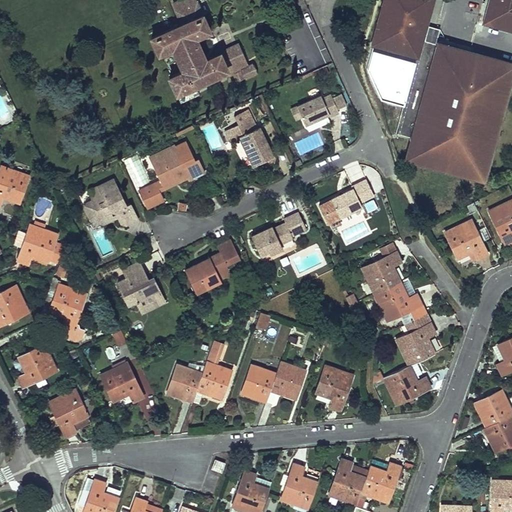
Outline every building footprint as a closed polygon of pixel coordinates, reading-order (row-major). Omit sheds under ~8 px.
[(195,37),(209,31),(196,0),(180,0),(173,3),(181,23),(178,25),(177,23),(174,25),(174,27),(152,37),(159,53),(173,47),(183,70),(169,76),(180,102),(199,94),(195,85),(227,71),(232,68),(231,67),(245,61),(238,44),(221,52),(225,59),(222,60),(219,53),(205,59),(195,37)] [(385,0),(374,43),(416,55),(395,132),(409,136),(409,133),(415,134),(414,137),(408,157),(483,177),(511,67),(511,64),(467,52),(439,44),(437,49),(434,48),(436,43),(434,43),(437,34),(432,33),(427,32),(425,40),(424,40),(422,45),(419,44),(423,30),(431,0),(385,0)] [(511,0),(490,0),(484,23),(511,30),(511,29),(511,0)] [(248,67),(245,61),(231,67),(232,68),(227,71),(230,76),(233,75),(234,74),(234,73),(248,67)] [(237,82),(258,72),(253,64),(248,67),(234,73),(234,74),(233,75),(237,82)] [(330,94),(322,98),(320,95),(290,109),(295,119),(301,116),(305,124),(328,114),(329,116),(338,112),(330,94)] [(273,156),(259,127),(258,127),(256,128),(251,118),(247,109),(234,115),(238,124),(224,131),(229,141),(238,137),(253,166),(261,162),(273,156)] [(174,144),(149,156),(160,179),(139,190),(148,208),(164,200),(159,191),(177,182),(189,177),(190,179),(204,172),(198,158),(184,165),(174,144)] [(137,152),(123,158),(135,186),(148,180),(137,152)] [(273,156),(261,162),(264,167),(276,161),(273,156)] [(28,175),(15,170),(16,166),(5,162),(4,166),(1,165),(0,168),(0,200),(2,196),(19,202),(28,175)] [(132,222),(137,219),(130,203),(125,205),(113,178),(91,189),(90,194),(92,199),(86,203),(84,208),(90,219),(95,221),(100,218),(102,217),(104,213),(110,211),(115,212),(121,223),(126,225),(132,222)] [(332,221),(339,217),(362,206),(360,202),(374,195),(365,179),(356,183),(351,186),(352,188),(330,199),(334,206),(326,210),(332,221)] [(373,199),(363,203),(367,212),(377,208),(373,199)] [(511,241),(511,233),(511,231),(511,230),(511,199),(488,211),(499,233),(505,245),(511,241)] [(178,202),(177,209),(186,211),(187,203),(178,202)] [(100,218),(103,223),(113,218),(110,211),(104,213),(102,217),(100,218)] [(268,227),(251,235),(260,254),(268,251),(270,254),(282,248),(280,243),(292,238),(291,235),(306,228),(298,211),(283,218),(285,221),(277,225),(272,227),(272,228),(273,230),(270,231),(268,227)] [(457,257),(469,251),(472,259),(477,256),(477,258),(487,253),(481,241),(482,241),(471,219),(445,232),(457,257)] [(22,247),(18,260),(28,264),(30,258),(31,254),(48,260),(58,233),(30,224),(22,247)] [(196,292),(220,280),(220,278),(215,269),(226,264),(239,257),(230,239),(216,246),(219,252),(200,261),(201,264),(195,267),(194,264),(184,269),(196,292)] [(392,243),(380,249),(383,257),(384,257),(396,251),(392,243)] [(392,265),(400,261),(396,251),(384,257),(383,257),(361,267),(374,293),(400,281),(392,265)] [(31,254),(30,258),(47,263),(48,260),(31,254)] [(140,309),(157,301),(154,295),(160,292),(157,286),(152,284),(148,285),(146,280),(148,280),(145,274),(139,261),(122,269),(126,277),(117,282),(128,305),(136,301),(140,309)] [(215,269),(220,278),(230,273),(226,264),(215,269)] [(59,266),(57,273),(63,276),(66,269),(59,266)] [(79,323),(76,322),(78,316),(87,293),(59,283),(60,281),(58,277),(55,277),(55,279),(54,279),(47,298),(53,301),(50,308),(50,310),(59,313),(66,316),(60,333),(77,340),(81,338),(84,329),(78,326),(79,323)] [(400,314),(404,323),(426,313),(416,293),(415,293),(407,297),(406,293),(413,290),(409,280),(401,283),(400,281),(374,293),(387,320),(400,314)] [(0,323),(6,321),(28,311),(15,284),(0,291),(0,323)] [(140,309),(142,313),(165,302),(160,292),(154,295),(157,301),(140,309)] [(356,302),(352,293),(345,296),(349,305),(356,302)] [(47,298),(44,306),(50,308),(53,301),(47,298)] [(89,305),(84,316),(92,319),(96,308),(89,305)] [(260,312),(255,326),(265,329),(270,315),(260,312)] [(396,338),(408,365),(434,352),(426,336),(435,332),(426,313),(404,323),(409,332),(396,338)] [(119,345),(126,342),(120,330),(113,334),(119,345)] [(331,346),(334,337),(327,335),(323,344),(331,346)] [(511,368),(511,336),(492,346),(498,358),(500,363),(496,364),(501,374),(511,368)] [(215,364),(223,344),(213,341),(204,366),(192,401),(198,403),(202,391),(203,392),(203,391),(221,397),(231,370),(215,364)] [(22,386),(34,380),(35,380),(57,369),(44,343),(18,356),(23,365),(26,372),(18,377),(22,386)] [(143,396),(138,384),(127,362),(126,363),(124,360),(113,366),(114,368),(101,375),(113,400),(129,392),(134,401),(143,396)] [(278,391),(295,397),(305,370),(280,361),(276,373),(266,401),(272,403),(277,392),(278,391)] [(177,364),(167,391),(184,397),(184,398),(192,401),(204,366),(189,362),(187,367),(177,364)] [(251,364),(241,391),(259,398),(258,399),(266,401),(276,373),(251,364)] [(316,391),(332,397),(329,406),(339,410),(344,397),(352,374),(325,364),(316,391)] [(430,386),(426,377),(417,381),(409,364),(383,377),(396,403),(418,392),(430,386)] [(380,371),(373,374),(373,382),(383,377),(380,371)] [(66,436),(76,431),(75,428),(90,421),(86,415),(88,414),(82,401),(75,388),(49,401),(55,414),(50,417),(54,427),(60,424),(66,436)] [(486,426),(511,414),(511,413),(511,410),(502,389),(475,402),(479,410),(483,418),(482,419),(486,426)] [(89,397),(82,401),(88,414),(96,410),(89,397)] [(487,434),(488,434),(496,450),(507,445),(510,449),(511,448),(511,416),(511,414),(486,426),(483,427),(487,434)] [(337,471),(329,494),(356,504),(360,492),(368,470),(351,464),(352,462),(341,458),(337,471)] [(215,459),(212,469),(221,472),(225,463),(215,459)] [(388,502),(396,478),(400,465),(390,462),(389,465),(372,459),(368,470),(360,492),(388,502)] [(289,475),(281,499),(308,508),(318,481),(301,475),(304,466),(299,464),(294,462),(289,475)] [(240,482),(232,506),(249,511),(260,511),(271,482),(254,476),(255,473),(252,472),(245,470),(240,482)] [(113,511),(119,497),(102,491),(105,482),(95,478),(94,479),(87,476),(75,511),(76,511),(113,511)] [(511,479),(492,479),(491,504),(492,504),(491,511),(502,511),(502,508),(511,508),(511,479)] [(132,509),(131,509),(130,511),(161,511),(162,509),(145,502),(146,500),(141,498),(136,496),(132,509)]
